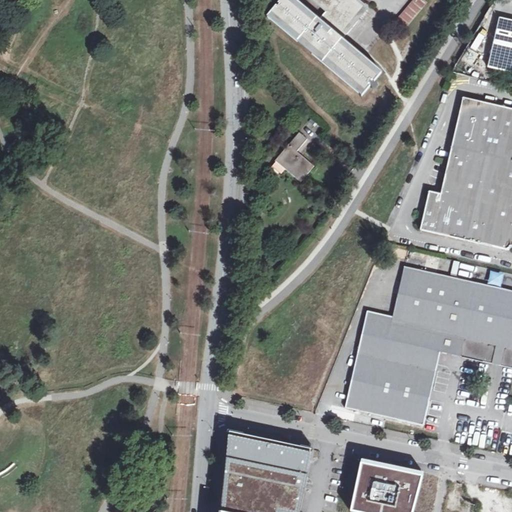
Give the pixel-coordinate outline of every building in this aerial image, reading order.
[(341,42),(348,33),(340,27),(348,19),(351,21),(354,19),(364,6),(356,0),(313,0),(327,12),(318,23),(290,0),(282,0),(279,4),(280,6),(278,8),(277,7),(270,15),(364,94),(371,86),(370,84),(372,82),(373,84),(380,75),(348,49),(341,42)] [(425,0),(413,0),(393,24),(403,32),(429,3),(425,0)] [(357,22),(354,19),(351,21),(348,19),(340,27),(348,33),(357,22)] [(511,22),(503,21),(492,68),(511,72),(511,22)] [(511,109),(460,97),(439,193),(427,191),(418,230),(504,250),(511,244),(511,226),(511,225),(511,219),(511,109)] [(314,161),(305,154),(302,158),(296,153),(297,151),(294,149),(307,135),(298,128),(274,156),(278,160),(288,168),(300,177),(314,161)] [(511,291),(402,266),(400,278),(392,314),(366,310),(364,323),(347,399),(346,404),(421,421),(422,417),(437,351),(463,358),(511,369),(511,291)] [(229,433),(221,511),(300,511),(312,450),(229,433)] [(413,511),(423,474),(363,460),(351,510),(359,511),(413,511)]
